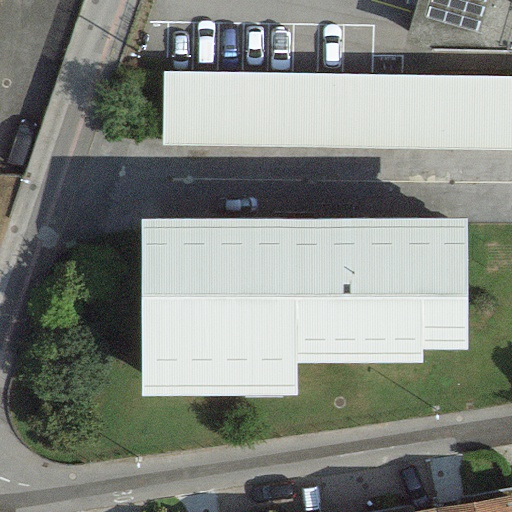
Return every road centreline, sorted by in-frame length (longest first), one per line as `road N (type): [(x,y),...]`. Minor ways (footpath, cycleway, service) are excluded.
road 1 (residential): [(0,480),(81,499),(511,427)]
road 2 (residential): [(111,0),(0,326)]
